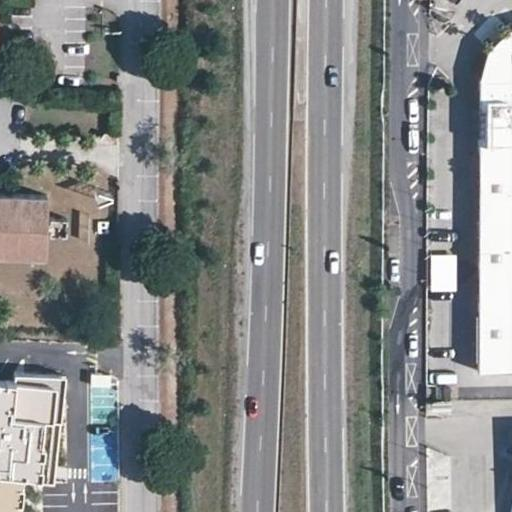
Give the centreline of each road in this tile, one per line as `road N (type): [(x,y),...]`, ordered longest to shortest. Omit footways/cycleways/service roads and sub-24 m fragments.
road 1 (tertiary): [(406,0),(395,155),(409,223),(397,351),(401,511)]
road 2 (trunk): [(273,0),(260,511)]
road 3 (trunk): [(333,511),(327,0)]
road 4 (unclassified): [(143,511),(143,0)]
